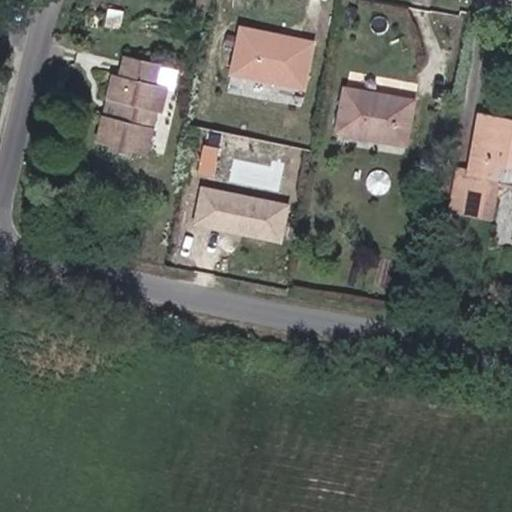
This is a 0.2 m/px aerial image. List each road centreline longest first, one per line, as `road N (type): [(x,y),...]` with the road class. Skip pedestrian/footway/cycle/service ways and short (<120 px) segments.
road 1 (tertiary): [(0,233),(511,353)]
road 2 (residential): [(0,230),(51,0)]
